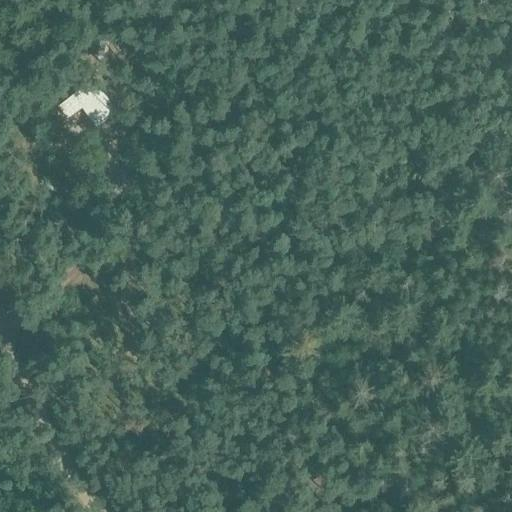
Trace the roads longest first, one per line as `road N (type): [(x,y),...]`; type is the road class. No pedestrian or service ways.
road 1 (track): [(360,0),(2,336)]
road 2 (track): [(0,332),(47,438),(99,511)]
